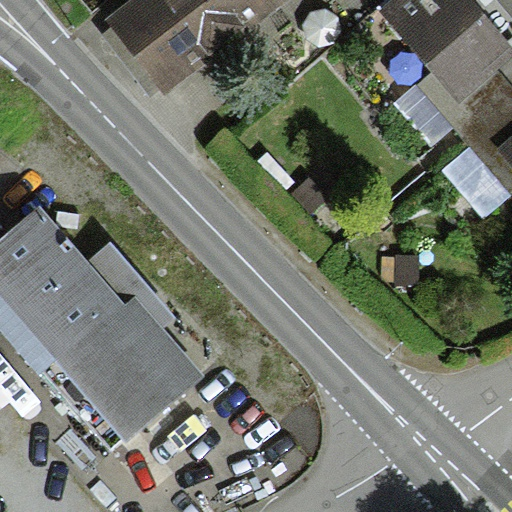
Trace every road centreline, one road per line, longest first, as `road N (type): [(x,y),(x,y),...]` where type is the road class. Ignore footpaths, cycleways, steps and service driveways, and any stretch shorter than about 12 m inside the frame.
road 1 (secondary): [(0,12),(106,112),(426,452)]
road 2 (residential): [(426,452),(317,511)]
